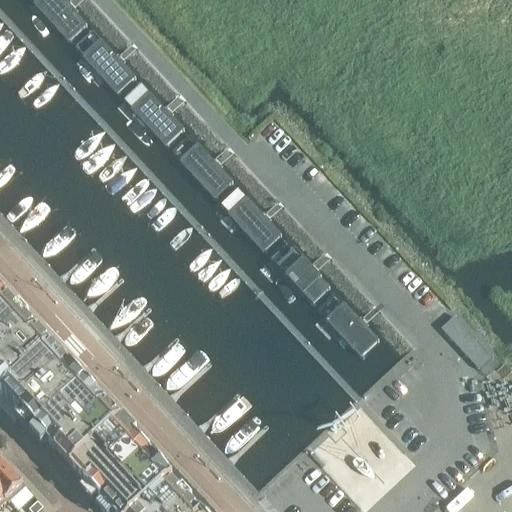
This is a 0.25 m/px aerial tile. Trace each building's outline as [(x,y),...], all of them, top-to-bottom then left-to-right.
[(56,0),(28,0),(26,2),(71,50),(89,34),(56,0)] [(93,39),(76,55),(121,103),(138,87),(93,39)] [(142,89),(124,104),(168,154),(185,138),(142,89)] [(172,160),(216,208),(234,192),(191,143),(172,160)] [(241,199),(224,214),(265,259),(282,244),(241,199)] [(289,248),(272,263),(314,312),(332,296),(289,248)] [(0,294),(0,394),(10,405),(37,433),(86,387),(59,358),(0,294)] [(349,311),(329,328),(362,365),(381,348),(349,311)] [(454,319),(441,332),(479,373),(493,361),(454,319)] [(199,511),(171,481),(173,479),(86,387),(37,433),(109,511),(199,511)] [(0,495),(8,504),(7,505),(9,506),(26,490),(0,462),(0,495)]
